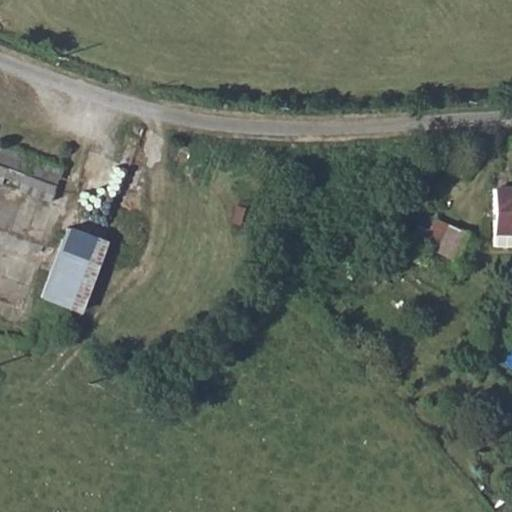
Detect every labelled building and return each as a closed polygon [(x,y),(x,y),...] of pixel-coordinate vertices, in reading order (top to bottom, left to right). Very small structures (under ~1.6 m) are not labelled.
[(442,150),(420,166),(427,175),(449,159),(442,150)] [(0,151),(0,189),(44,206),(57,173),(0,151)] [(511,192),(492,192),(492,235),(494,235),(494,249),(511,248),(511,192)] [(433,220),(419,246),(455,263),(467,236),(433,220)] [(99,241),(62,227),(37,298),(74,311),(99,241)]
